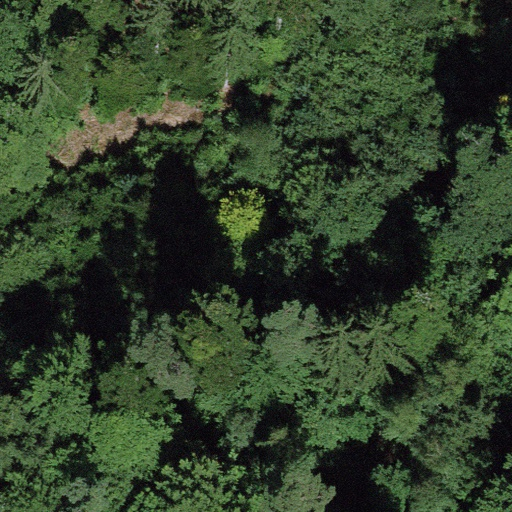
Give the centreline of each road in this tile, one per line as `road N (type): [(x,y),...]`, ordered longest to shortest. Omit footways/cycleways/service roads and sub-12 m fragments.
road 1 (track): [(0,391),(236,339),(511,191)]
road 2 (track): [(0,145),(99,0)]
